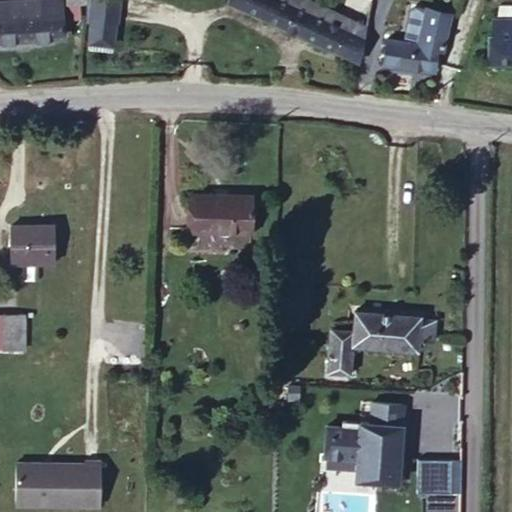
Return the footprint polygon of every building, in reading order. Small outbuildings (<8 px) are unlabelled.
[(9,1),(6,30),(80,34),(83,5),(70,5),(70,0),(34,0),(34,3),(9,1)] [(137,5),(121,0),(117,0),(107,37),(127,42),(137,5)] [(243,0),(364,56),(368,35),(293,0),(243,0)] [(293,0),(368,35),(373,0),(358,0),(356,17),(320,0),(293,0)] [(430,46),(438,11),(427,9),(418,43),(430,46)] [(449,51),(454,52),(463,16),(438,11),(430,46),(449,51)] [(511,75),(511,31),(510,31),(509,38),(495,36),(492,74),(511,75)] [(443,78),(449,51),(430,46),(418,43),(399,38),(395,52),(415,57),(412,69),(443,78)] [(392,63),(412,69),(415,57),(395,52),(392,63)] [(197,231),(252,234),(253,196),(197,195),(197,231)] [(57,214),(11,214),(12,253),(57,253),(57,214)] [(361,332),(426,341),(426,325),(440,326),(442,308),(365,300),(361,322),(361,332)] [(5,340),(27,340),(25,304),(4,303),(5,340)] [(361,332),(361,322),(337,321),(336,340),(361,341),(361,332)] [(334,365),(357,369),(361,341),(336,340),(334,365)] [(405,438),(405,402),(366,399),(366,415),(349,414),(349,420),(318,417),(316,454),(348,456),(347,478),(396,480),(398,438),(405,438)] [(103,458),(18,454),(16,500),(102,504),(103,458)]
